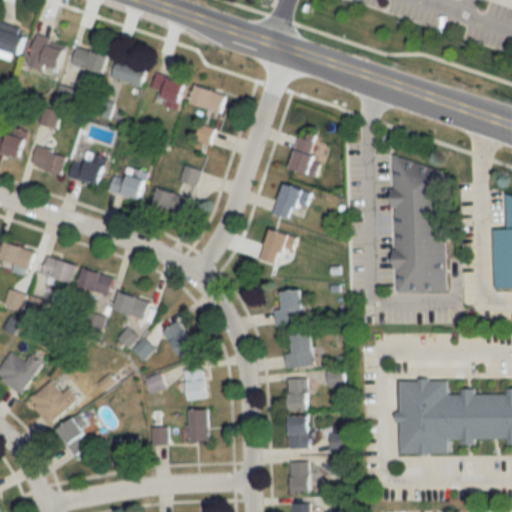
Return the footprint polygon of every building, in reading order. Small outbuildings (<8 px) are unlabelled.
[(23,54),(29,28),(1,21),(0,25),(0,47),(2,48),(1,54),(12,56),(14,52),(23,54)] [(38,35),(31,65),(46,69),(48,63),(64,67),(70,44),(38,35)] [(74,63),(105,72),(111,55),(80,45),(74,63)] [(113,76),(144,85),(150,67),(119,58),(113,76)] [(169,93),(165,105),(181,110),(190,83),(159,72),(154,87),(169,93)] [(223,112),(229,95),(199,84),(193,102),(223,112)] [(0,134),(0,151),(24,159),(31,139),(11,132),(9,137),(0,134)] [(315,174),(323,137),(302,133),(294,169),(315,174)] [(64,174),(70,155),(40,144),(33,164),(64,174)] [(103,185),(111,158),(88,152),(85,162),(76,160),(71,176),(103,185)] [(395,288),(395,265),(388,258),(395,247),(394,205),(386,197),(393,186),(393,152),(444,170),(446,288),(395,288)] [(183,181),(199,185),(203,170),(188,165),(183,181)] [(131,177),(116,174),(112,191),(144,199),(151,172),(134,167),(131,177)] [(313,191),(285,183),(276,214),(292,219),(296,206),(308,210),(313,191)] [(192,198),(161,188),(155,205),(186,216),(192,198)] [(511,282),(494,283),(492,226),(505,226),(505,190),(511,192),(511,282)] [(299,238),(275,228),(262,256),(286,267),(299,238)] [(33,244),(4,248),(6,263),(16,262),(18,271),(36,269),(33,244)] [(74,284),(80,265),(50,255),(44,273),(74,284)] [(111,295),(116,277),(86,268),(81,286),(111,295)] [(281,291),(281,309),(277,309),(277,324),(306,324),(305,291),(281,291)] [(117,309),(146,319),(152,302),(123,292),(117,309)] [(182,356),(198,346),(182,320),(166,331),(182,356)] [(288,367),(317,366),(316,334),(296,334),(296,353),(288,353),(288,367)] [(32,355),(27,362),(13,352),(0,369),(0,376),(23,393),(45,364),(32,355)] [(209,398),(206,368),(187,369),(190,400),(209,398)] [(400,451),(398,418),(393,412),(398,407),(397,377),(417,377),(417,374),(429,374),(429,377),(448,376),(448,390),(462,389),(462,384),(476,384),(476,389),(507,389),(508,383),(511,383),(511,434),(477,434),(477,440),(463,440),(462,434),(449,435),(449,450),(400,451)] [(291,378),(291,410),(311,410),(311,378),(291,378)] [(82,399),(72,387),(64,393),(54,381),(31,400),(51,424),(82,399)] [(212,409),(193,409),(193,442),(212,442),(212,409)] [(292,415),(292,447),(312,447),(312,415),(292,415)] [(85,425),(88,425),(85,417),(63,424),(73,455),(92,448),(85,425)] [(154,427),(154,443),(168,443),(168,427),(154,427)] [(313,461),(294,461),(294,493),(313,493),(313,461)] [(314,511),(314,503),(295,503),(295,511),(314,511)]
